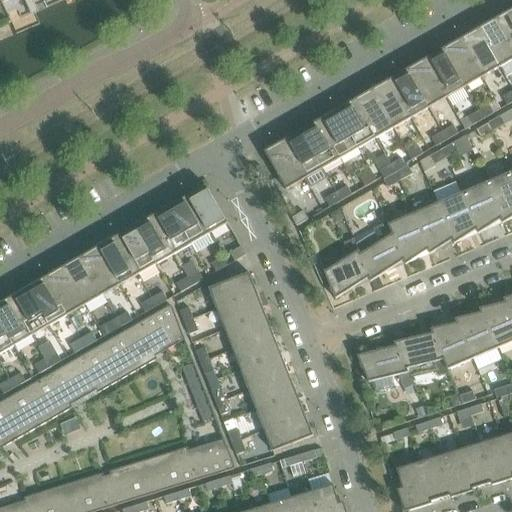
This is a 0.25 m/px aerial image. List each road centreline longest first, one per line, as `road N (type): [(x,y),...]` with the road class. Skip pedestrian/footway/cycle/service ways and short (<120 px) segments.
road 1 (residential): [(220,147),(483,0)]
road 2 (residential): [(0,273),(220,147)]
road 3 (residential): [(0,129),(177,32),(187,20),(184,0)]
road 4 (residential): [(312,342),(511,257)]
road 5 (residential): [(312,342),(220,147)]
road 6 (residential): [(366,511),(312,342)]
